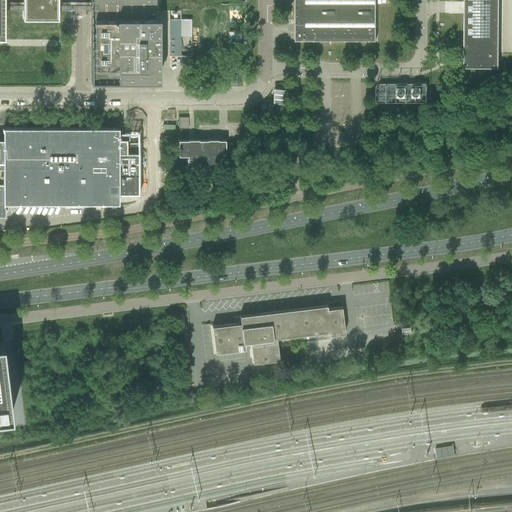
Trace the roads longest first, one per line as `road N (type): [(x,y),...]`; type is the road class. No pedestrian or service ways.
road 1 (secondary): [(511,176),(0,274)]
road 2 (secondary): [(0,301),(511,235)]
road 3 (unclassified): [(0,320),(511,256)]
road 4 (unclassified): [(263,71),(406,69),(420,54),(421,0)]
road 5 (unclassified): [(78,101),(242,100),(259,89),(263,71)]
